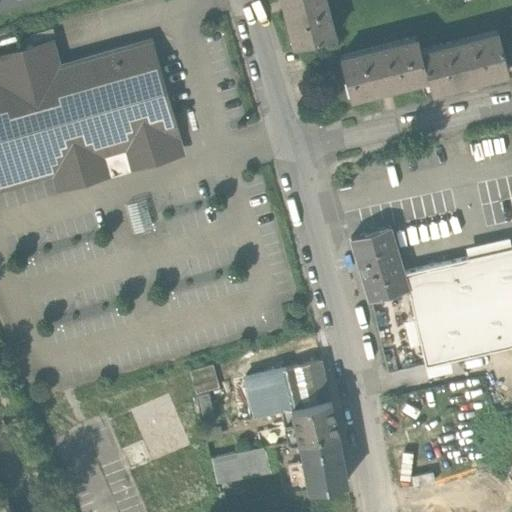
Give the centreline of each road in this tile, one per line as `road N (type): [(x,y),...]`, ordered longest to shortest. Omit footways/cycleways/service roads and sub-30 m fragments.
road 1 (unclassified): [(289,151),(376,511)]
road 2 (residential): [(511,103),(289,151)]
road 3 (unclassified): [(242,0),(289,151)]
